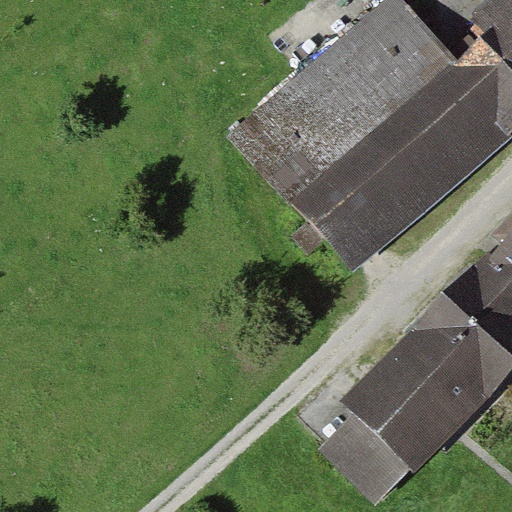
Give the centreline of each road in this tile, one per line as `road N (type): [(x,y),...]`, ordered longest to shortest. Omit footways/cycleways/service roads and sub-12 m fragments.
road 1 (track): [(511,179),(347,342),(150,511)]
road 2 (unknown): [(220,131),(368,0)]
